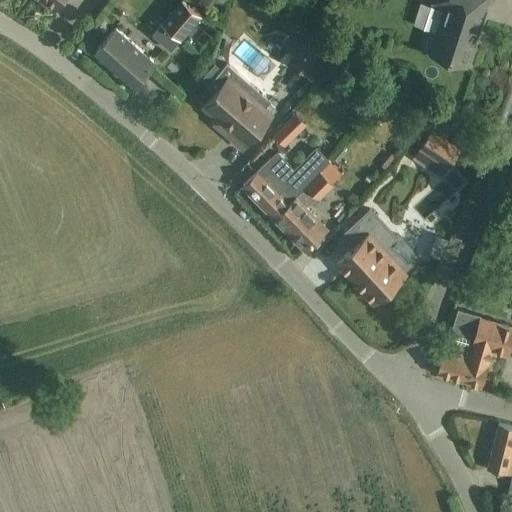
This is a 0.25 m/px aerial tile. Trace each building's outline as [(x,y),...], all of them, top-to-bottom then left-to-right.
[(41,0),(54,10),(60,0),(41,0)] [(181,0),(152,34),(170,50),(200,15),(182,0),(181,0)] [(429,54),(448,60),(467,66),(488,0),(432,0),(432,2),(444,6),(435,34),(429,37),(426,46),(429,53),(429,54)] [(115,28),(105,39),(92,54),(131,88),(154,62),(115,28)] [(313,36),(291,61),(306,74),(327,48),(313,36)] [(207,86),(214,92),(203,105),(218,119),(220,117),(232,128),(227,134),(243,148),(271,114),(264,108),(270,101),(226,63),(207,86)] [(420,148),(447,166),(458,149),(431,131),(420,148)] [(264,165),(248,181),(243,185),(273,217),(292,199),(291,198),(329,162),(320,152),(284,186),(264,165)] [(342,176),(329,162),(291,198),(292,199),(273,217),(304,250),(326,229),(304,207),(313,199),(316,201),(342,176)] [(336,262),(373,302),(405,272),(383,248),(395,238),(370,209),(340,236),(351,248),(336,262)] [(446,339),(436,372),(471,382),(475,383),(481,385),(491,348),(507,353),(511,335),(511,326),(480,317),(480,316),(458,310),(449,340),(446,339)] [(511,473),(511,426),(498,423),(487,469),(511,475),(511,473)]
